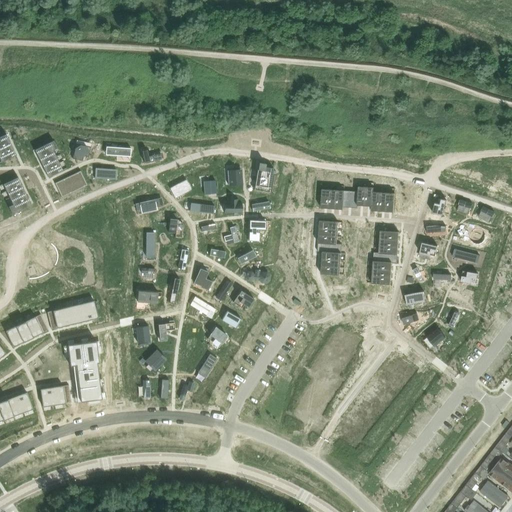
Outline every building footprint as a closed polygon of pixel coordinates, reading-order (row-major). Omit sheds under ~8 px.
[(6,134),(0,136),(0,158),(1,162),(16,155),(6,134)] [(53,140),(35,150),(48,177),(63,170),(53,150),(57,148),(53,140)] [(76,144),(73,159),(83,161),(84,156),(88,157),(91,147),(76,144)] [(106,147),(106,155),(130,156),(131,148),(106,147)] [(147,147),(142,148),(143,157),(145,163),(162,159),(160,153),(148,156),(147,147)] [(259,162),(254,190),(271,193),(275,168),(267,167),(267,164),(259,162)] [(96,169),(95,178),(116,180),(117,170),(96,169)] [(228,170),(227,170),(228,178),(228,185),(232,185),(243,184),(243,176),(242,169),(238,169),(228,170)] [(81,171),(55,183),(62,198),(88,185),(81,171)] [(18,177),(3,184),(13,204),(9,206),(12,214),(31,205),(18,177)] [(186,180),(171,188),(176,197),(191,189),(186,180)] [(215,180),(203,181),(204,195),(216,194),(215,180)] [(358,192),(357,205),(358,205),(365,206),(366,187),(360,186),(359,186),(358,192)] [(366,187),(365,206),(372,206),(373,206),(374,192),(374,187),(373,187),(367,187),(366,187)] [(322,189),(321,208),(329,208),(330,189),(324,189),(322,189)] [(330,189),(329,208),(336,209),(337,190),(331,189),(330,189)] [(337,190),(336,209),(343,209),(344,207),(345,191),(344,190),(338,190),(337,190)] [(345,191),(344,207),(358,208),(358,205),(357,205),(358,192),(345,191)] [(372,206),(371,210),(379,211),(380,192),(374,192),(373,206),(372,206)] [(380,192),(379,211),(386,211),(388,193),(387,193),(381,192),(380,192)] [(388,193),(386,211),(394,212),(395,193),(394,193),(388,193)] [(140,203),(135,204),(137,211),(141,210),(162,205),(160,198),(140,203)] [(225,203),(225,213),(242,213),(242,203),(238,203),(238,199),(229,199),(228,203),(225,203)] [(435,202),(433,212),(443,215),(447,200),(441,199),(440,204),(435,202)] [(459,200),(458,203),(460,203),(459,204),(460,205),(470,208),(471,208),(473,203),(461,200),(460,201),(459,200)] [(269,201),(252,204),(253,211),(270,208),(269,201)] [(191,203),(190,211),(214,214),(215,206),(191,203)] [(470,208),(460,205),(458,211),(468,214),(470,208)] [(483,206),(481,211),(492,216),(493,215),(494,216),(495,214),(494,213),(495,212),(483,206)] [(491,218),(482,213),(478,219),(488,224),(491,218)] [(170,218),(169,232),(175,233),(175,238),(182,238),(183,224),(177,223),(177,219),(170,218)] [(249,232),(249,240),(259,240),(259,232),(256,232),(256,229),(265,229),(265,221),(250,220),(249,229),(251,229),(251,232),(249,232)] [(320,221),(319,228),(338,229),(339,223),(339,222),(320,221)] [(215,224),(201,227),(202,232),(216,229),(215,224)] [(232,234),(224,237),(225,242),(233,239),(234,242),(239,241),(235,227),(230,228),(232,234)] [(470,234),(469,236),(470,239),(471,241),(473,242),(476,243),(478,243),(480,243),(483,241),(484,239),(485,237),(485,235),(485,232),(483,230),(481,229),(479,228),(477,227),(474,228),(472,229),(470,231),(470,234)] [(319,228),(319,235),(338,237),(338,236),(338,230),(338,229),(319,228)] [(380,238),(399,240),(399,232),(381,231),(380,232),(380,238)] [(146,232),(146,256),(154,256),(154,232),(146,232)] [(319,235),(318,242),(337,244),(337,243),(338,237),(319,235)] [(380,245),(379,245),(398,247),(399,240),(380,238),(380,239),(380,245)] [(318,242),(318,251),(323,252),(341,253),(342,244),(337,244),(318,242)] [(423,242),(420,252),(436,256),(438,246),(423,242)] [(379,252),(379,253),(398,254),(398,247),(379,245),(379,246),(379,252)] [(182,249),(178,268),(185,269),(188,251),(182,249)] [(211,249),(210,255),(224,258),(226,251),(211,249)] [(455,249),(453,256),(478,263),(480,256),(455,249)] [(240,254),(237,256),(238,258),(241,264),(256,256),(253,250),(241,256),(240,254)] [(323,252),(322,259),(341,260),(341,254),(341,253),(323,252)] [(374,252),(373,261),(392,262),(397,263),(398,254),(379,253),(374,252)] [(322,259),(322,266),(340,267),(341,261),(341,260),(322,259)] [(373,268),(392,270),(392,262),(373,261),(373,262),(373,268)] [(322,266),(321,274),(340,275),(340,274),(340,268),(340,267),(322,266)] [(200,268),(194,283),(201,286),(201,287),(208,290),(212,281),(205,278),(208,272),(200,268)] [(372,275),(391,277),(392,270),(373,268),(373,269),(372,275)] [(418,268),(413,270),(420,282),(420,281),(421,282),(424,280),(424,279),(418,268)] [(245,274),(245,278),(247,281),(251,281),(254,278),(259,279),(262,283),(266,283),(269,280),(270,276),(267,272),(262,272),(259,275),(258,275),(259,270),(255,270),(255,275),(254,275),(252,272),(248,272),(245,274)] [(463,271),(461,281),(471,283),(472,278),(477,278),(478,273),(463,271)] [(372,282),(372,283),(391,284),(391,277),(372,275),(372,276),(372,282)] [(174,278),(169,303),(175,304),(180,279),(174,278)] [(227,281),(216,297),(217,296),(221,300),(232,284),(231,284),(227,281)] [(241,290),(233,302),(242,308),(244,304),(249,307),(254,299),(241,290)] [(139,291),(138,301),(157,303),(158,292),(139,291)] [(424,291),(405,294),(407,305),(426,301),(424,291)] [(451,291),(448,297),(467,305),(471,294),(466,292),(464,297),(451,291)] [(195,296),(190,305),(207,315),(209,311),(213,313),(216,309),(195,296)] [(94,301),(84,303),(88,320),(98,318),(94,301)] [(84,303),(73,306),(78,323),(88,320),(84,303)] [(73,306),(63,308),(67,325),(78,323),(73,306)] [(63,308),(53,310),(53,311),(54,315),(55,319),(56,323),(57,328),(67,325),(63,308)] [(227,311),(222,320),(236,328),(241,319),(227,311)] [(455,312),(449,325),(454,327),(460,314),(455,312)] [(417,313),(402,318),(404,325),(419,320),(417,313)] [(35,316),(25,321),(33,337),(43,332),(41,328),(39,324),(37,320),(36,317),(35,316)] [(25,321),(16,326),(23,342),(33,337),(25,321)] [(174,323),(158,324),(159,331),(160,341),(167,340),(166,331),(175,329),(174,323)] [(16,326),(6,331),(13,347),(23,342),(16,326)] [(148,326),(136,327),(138,343),(150,342),(148,326)] [(216,327),(207,339),(219,347),(227,336),(216,327)] [(302,406),(295,417),(321,434),(329,422),(321,417),(345,381),(340,377),(367,336),(359,331),(355,336),(342,327),(310,376),(316,380),(300,404),(302,406)] [(437,327),(426,336),(435,347),(446,338),(437,327)] [(96,341),(67,345),(70,365),(76,365),(81,401),(101,398),(97,362),(99,362),(96,341)] [(157,350),(146,361),(154,370),(166,359),(157,350)] [(401,352),(338,433),(358,449),(421,369),(408,359),(409,358),(401,352)] [(210,354),(198,373),(205,378),(217,359),(210,354)] [(162,379),(160,398),(168,399),(169,380),(162,379)] [(183,384),(179,398),(184,399),(186,393),(187,390),(192,391),(194,383),(189,382),(188,385),(183,384)] [(63,385),(52,387),(54,405),(66,403),(65,399),(64,394),(64,390),(63,386),(63,385)] [(52,387),(40,389),(43,406),(54,405),(52,387)] [(27,392),(17,396),(23,412),(33,409),(27,392)] [(17,396),(7,399),(13,416),(23,412),(17,396)] [(7,399),(0,401),(0,409),(4,419),(13,416),(7,399)] [(510,428),(496,447),(502,451),(511,438),(511,428),(510,428)] [(481,466),(476,472),(482,477),(485,479),(490,472),(487,470),(496,458),(498,460),(503,453),(502,451),(496,447),(481,466)] [(492,476),(511,490),(511,478),(498,468),(492,476)] [(476,472),(466,485),(472,489),(473,489),(475,491),(479,486),(476,484),(482,477),(476,472)] [(479,493),(499,509),(504,502),(499,499),(504,493),(488,481),(479,493)] [(466,485),(452,504),(458,508),(467,496),(472,500),(477,493),(472,489),(466,485)] [(465,511),(486,511),(473,502),(465,511)]
